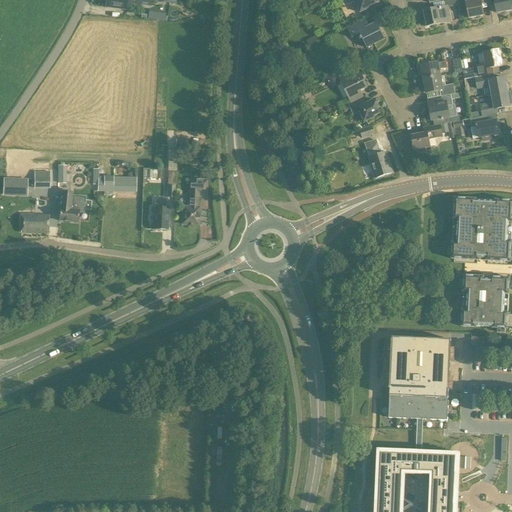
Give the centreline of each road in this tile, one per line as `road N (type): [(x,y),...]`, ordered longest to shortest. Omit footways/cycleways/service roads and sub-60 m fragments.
road 1 (secondary): [(0,374),(248,257)]
road 2 (secondary): [(302,511),(320,415),(307,329),(284,269)]
road 3 (secondary): [(260,224),(237,147),(243,0)]
road 4 (unclassified): [(0,247),(165,258),(215,241)]
road 5 (unclassified): [(0,135),(85,0)]
road 6 (tertiary): [(511,181),(434,182),(380,195)]
